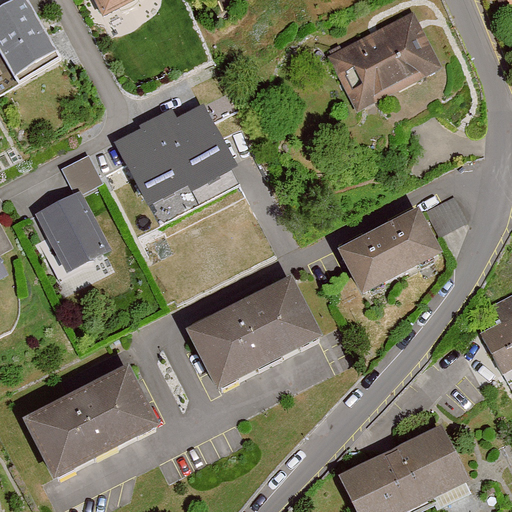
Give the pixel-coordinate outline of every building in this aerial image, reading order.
[(24,0),(17,0),(0,10),(0,55),(15,81),(57,56),(24,0)] [(94,0),(104,17),(121,8),(123,13),(137,5),(135,1),(136,0),(94,0)] [(412,21),(333,61),(358,110),(390,94),(407,127),(433,114),(416,80),(436,70),(412,21)] [(146,133),(118,147),(146,200),(185,180),(188,186),(229,165),(202,113),(174,127),(182,143),(171,148),(168,142),(155,149),(146,133)] [(106,181),(93,155),(65,169),(78,195),(106,181)] [(456,193),(428,208),(442,235),(470,219),(456,193)] [(78,202),(43,220),(52,238),(39,244),(50,265),(63,259),(69,271),(78,267),(95,264),(94,258),(104,254),(78,202)] [(418,215),(339,256),(362,299),(440,258),(418,215)] [(291,282),(186,335),(216,394),(321,341),(291,282)] [(511,368),(511,300),(496,308),(506,326),(484,338),(502,374),(511,368)] [(128,370),(23,423),(53,483),(158,430),(128,370)] [(442,435),(343,482),(357,511),(405,511),(436,498),(441,508),(470,494),(442,435)]
